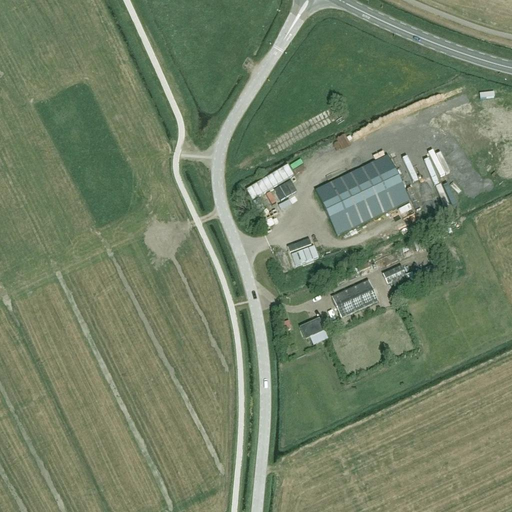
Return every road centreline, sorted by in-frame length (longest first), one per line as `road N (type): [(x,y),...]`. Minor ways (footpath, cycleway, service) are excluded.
road 1 (tertiary): [(256,511),(265,380),(252,287),(220,203),(218,158),(232,121),(311,0)]
road 2 (secondary): [(340,0),(511,66)]
